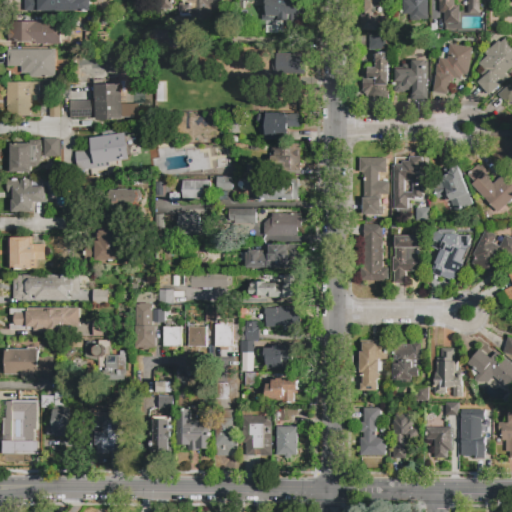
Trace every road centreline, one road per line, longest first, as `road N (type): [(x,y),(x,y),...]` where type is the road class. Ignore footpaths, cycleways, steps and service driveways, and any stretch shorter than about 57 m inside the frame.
road 1 (tertiary): [(0,489),(511,492)]
road 2 (residential): [(331,446),(336,0)]
road 3 (residential): [(333,313),(466,313)]
road 4 (residential): [(336,129),(465,134)]
